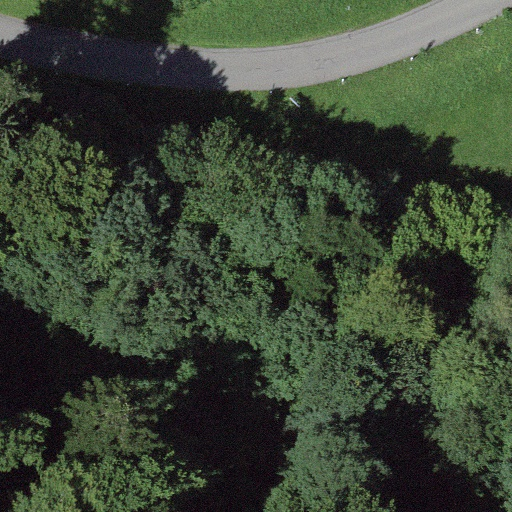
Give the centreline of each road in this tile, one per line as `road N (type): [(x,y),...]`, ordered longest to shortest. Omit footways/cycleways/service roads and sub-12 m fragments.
road 1 (track): [(0,82),(125,129),(380,200),(511,212)]
road 2 (residential): [(482,0),(378,50),(224,75),(0,37)]
